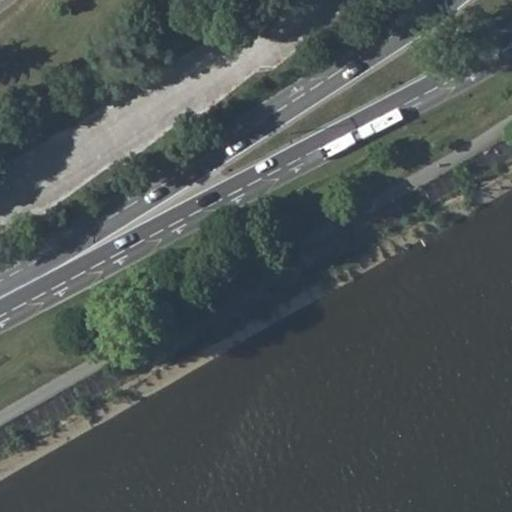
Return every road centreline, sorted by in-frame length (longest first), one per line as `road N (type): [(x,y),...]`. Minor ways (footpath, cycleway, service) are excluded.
road 1 (primary): [(0,306),(511,35)]
road 2 (primary): [(458,0),(142,210),(0,285)]
